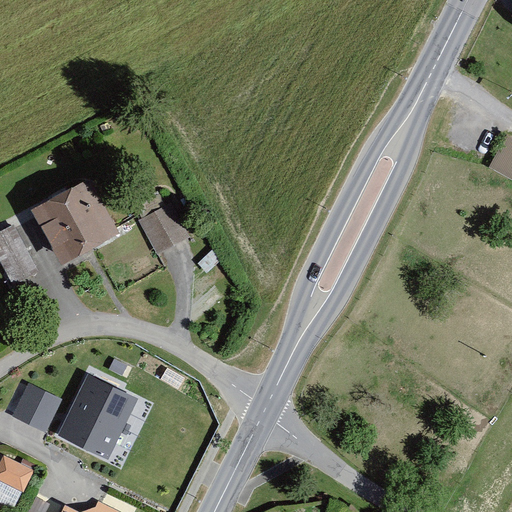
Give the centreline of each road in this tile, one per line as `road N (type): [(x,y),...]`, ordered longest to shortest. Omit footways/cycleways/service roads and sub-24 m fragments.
road 1 (secondary): [(419,103),(367,158),(301,295),(266,409)]
road 2 (secondary): [(266,409),(334,310),(405,173),(419,103)]
road 3 (residential): [(0,371),(68,335),(108,328),(182,350),(266,409)]
road 4 (residential): [(266,409),(296,439),(405,511)]
